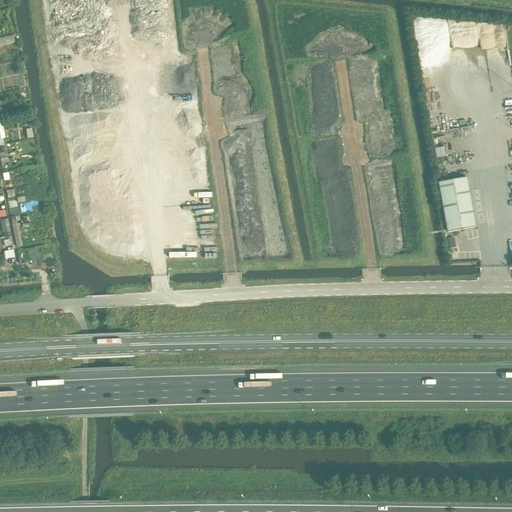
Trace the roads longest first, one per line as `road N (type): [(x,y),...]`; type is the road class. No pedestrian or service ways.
road 1 (unclassified): [(0,309),(511,286)]
road 2 (motorway): [(511,388),(0,399)]
road 3 (secondary): [(511,343),(0,352)]
road 4 (track): [(85,511),(85,362),(75,303)]
